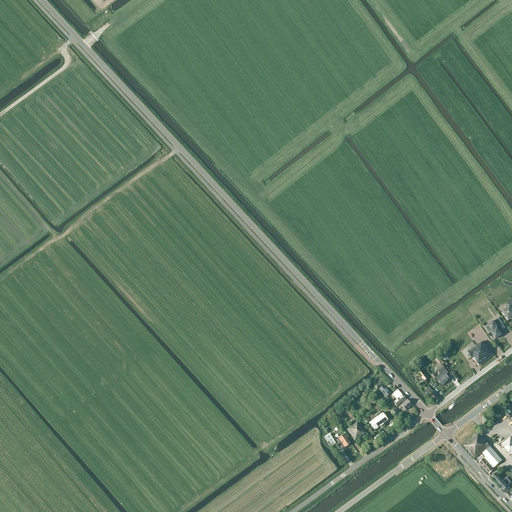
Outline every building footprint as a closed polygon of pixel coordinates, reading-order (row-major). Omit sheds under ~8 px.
[(503,312),(508,319),(509,319),(511,316),(511,301),(507,304),(510,307),(509,307),(503,312),(503,311),(503,312)] [(502,324),(498,318),(488,325),(493,332),(491,333),(496,339),(502,335),(497,328),(502,324)] [(468,333),(461,337),(465,344),(461,346),(464,351),(468,349),(467,349),(476,345),(472,338),(471,339),(468,333)] [(481,344),(480,343),(468,352),(472,357),(473,357),(479,365),(494,355),(484,341),(481,344)] [(440,374),(436,377),(435,378),(442,387),(450,379),(447,375),(448,373),(441,364),(436,369),(440,374)] [(422,370),(418,374),(425,381),(429,378),(422,370)] [(384,385),(379,389),(386,397),(390,393),(384,385)] [(429,395),(436,403),(441,399),(434,391),(433,392),(429,387),(425,391),(429,395)] [(397,407),(405,399),(397,390),(392,394),(396,399),(393,402),(397,407)] [(408,409),(412,406),(407,400),(401,405),(405,410),(408,408),(408,409)] [(337,409),(331,413),(336,420),(342,416),(337,409)] [(374,416),(375,418),(369,423),(375,431),(388,421),(383,413),(381,414),(379,412),(374,416)] [(357,421),(346,430),(355,441),(366,433),(365,432),(367,431),(365,428),(363,429),(357,421)] [(475,458),(482,453),(483,454),(490,447),(489,446),(478,433),(464,446),(475,458)] [(345,434),(336,440),(343,449),(351,443),(345,434)] [(332,446),(335,443),(329,435),(325,437),(327,441),(328,440),(332,446)] [(511,438),(511,437),(502,444),(511,455),(511,454),(511,438)] [(483,454),(485,457),(495,467),(502,460),(491,447),(490,447),(483,454)] [(493,469),(495,467),(485,457),(479,463),(489,474),(494,470),(493,469)] [(503,491),(508,486),(508,485),(511,483),(506,478),(503,481),(496,473),(491,477),(503,491)]
